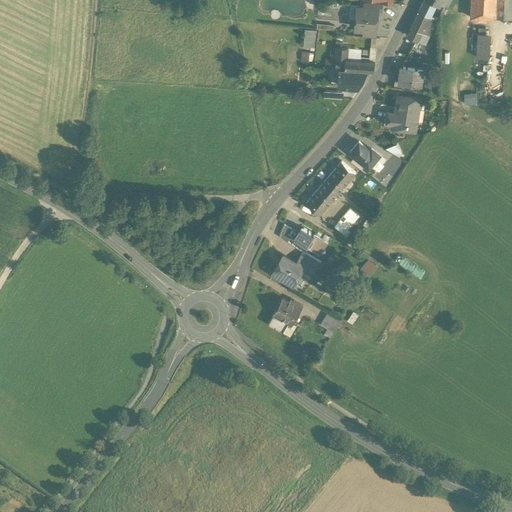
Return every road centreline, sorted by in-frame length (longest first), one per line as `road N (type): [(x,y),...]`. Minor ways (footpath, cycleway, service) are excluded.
road 1 (tertiary): [(216,300),(274,201),(364,98),(415,0)]
road 2 (tertiary): [(217,329),(358,434),(511,504)]
road 3 (residential): [(63,511),(151,401),(193,331)]
road 4 (track): [(94,0),(75,180),(80,201)]
road 5 (track): [(80,201),(243,195)]
road 6 (tertiary): [(61,202),(188,303)]
